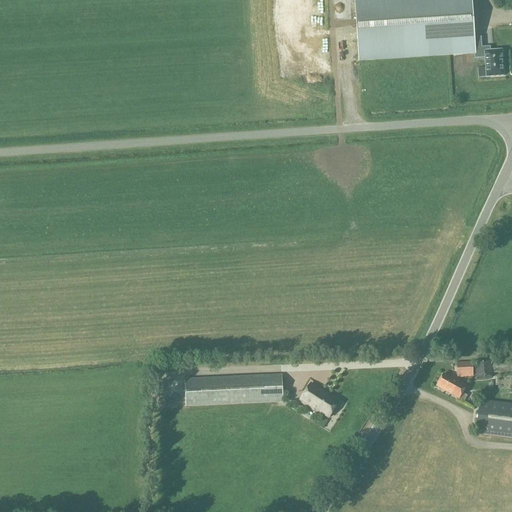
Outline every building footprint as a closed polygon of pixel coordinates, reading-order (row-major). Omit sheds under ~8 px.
[(473,53),(474,53),(474,38),(470,0),(355,0),(359,60),(473,53)] [(474,58),(485,58),(485,52),(490,52),(490,47),(481,47),(480,37),(474,38),(474,53),(473,53),(474,58)] [(485,58),(486,78),(503,77),(502,51),(490,52),(485,52),(485,58)] [(511,360),(492,361),(493,374),(511,373),(511,360)] [(476,362),(477,379),(492,379),(491,361),(476,362)] [(473,377),(473,363),(457,363),(457,378),(473,377)] [(283,403),(282,375),(185,380),(186,408),(283,403)] [(437,387),(459,400),(466,387),(444,375),(437,387)] [(328,397),(329,396),(310,384),(299,402),(318,413),(318,412),(329,418),(338,404),(328,397)] [(511,404),(480,401),(476,435),(511,439),(511,404)]
